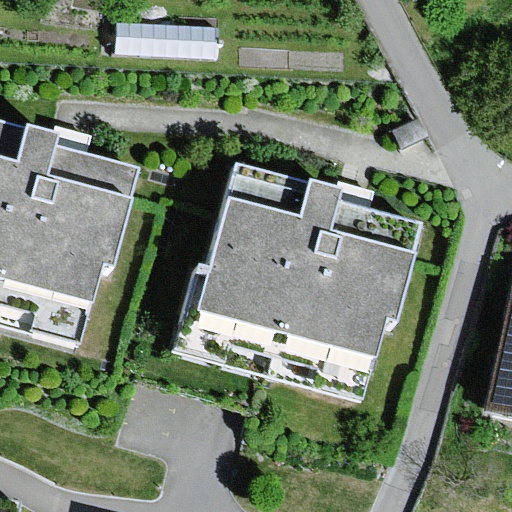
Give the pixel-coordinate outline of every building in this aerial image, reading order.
[(222,31),(121,29),(120,61),(221,64),(222,31)] [(419,122),(393,136),(404,155),(430,141),(419,122)] [(54,143),(0,128),(0,330),(75,351),(97,269),(106,272),(133,172),(65,154),(52,150),(54,143)] [(337,199),(230,170),(202,271),(190,268),(166,355),(358,407),(380,325),(389,328),(416,228),(356,212),(335,206),(337,199)] [(511,326),(490,423),(511,427),(511,326)]
